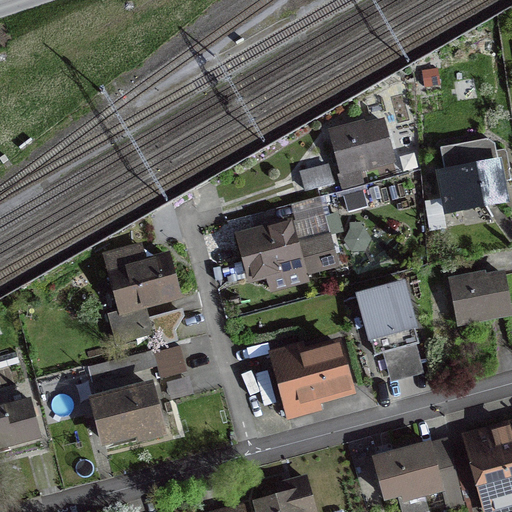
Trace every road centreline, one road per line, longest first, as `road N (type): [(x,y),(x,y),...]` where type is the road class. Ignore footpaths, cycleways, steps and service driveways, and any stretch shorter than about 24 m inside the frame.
road 1 (residential): [(256,455),(511,384)]
road 2 (residential): [(187,218),(256,455)]
road 3 (residential): [(50,511),(256,455)]
